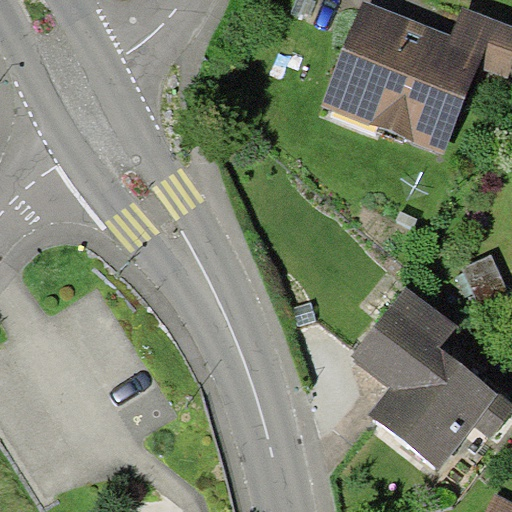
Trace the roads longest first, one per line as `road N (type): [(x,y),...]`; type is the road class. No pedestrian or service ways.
road 1 (secondary): [(280,511),(263,427),(224,328),(104,107)]
road 2 (residential): [(104,107),(0,217)]
road 3 (residential): [(182,0),(104,107)]
road 4 (secondary): [(104,107),(36,0)]
